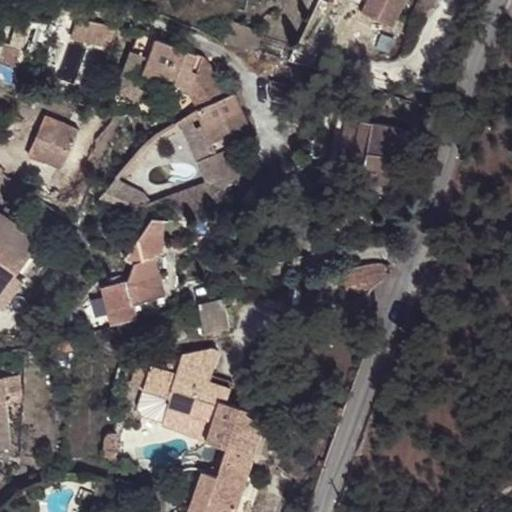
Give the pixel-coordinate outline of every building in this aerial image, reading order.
[(70,38),(110,49),(116,27),(76,16),(70,38)] [(27,29),(36,33),(41,21),(32,18),(27,29)] [(0,68),(21,75),(36,33),(27,29),(7,21),(0,41),(0,68)] [(240,44),(257,49),(263,32),(247,26),(234,21),(227,40),(240,44)] [(204,54),(158,36),(144,73),(190,92),(204,54)] [(132,48),(120,77),(135,83),(148,54),(132,48)] [(233,92),(196,106),(196,107),(216,154),(218,158),(231,152),(230,148),(232,147),(253,138),(233,92)] [(197,162),(216,154),(196,107),(180,119),(197,162)] [(334,113),(320,171),(329,173),(344,115),(334,113)] [(44,114),(27,153),(59,166),(53,181),(66,186),(73,168),(82,164),(85,155),(83,154),(89,138),(76,129),(77,128),(44,114)] [(365,152),(373,122),(344,115),(329,173),(359,180),(362,165),(365,152)] [(407,150),(413,130),(373,122),(365,152),(396,159),(399,162),(403,165),(406,165),(409,163),(411,160),(411,155),(410,153),(407,150)] [(242,171),(232,147),(230,148),(231,152),(218,158),(216,154),(197,162),(205,181),(211,194),(242,171)] [(391,172),(396,159),(365,152),(362,165),(391,172)] [(112,177),(102,197),(138,213),(147,193),(112,177)] [(205,181),(168,195),(171,203),(174,204),(176,204),(179,205),(182,206),(184,207),(187,208),(189,210),(190,210),(211,194),(205,181)] [(3,216),(0,220),(0,306),(2,308),(22,281),(14,275),(39,241),(3,216)] [(100,282),(111,321),(135,315),(130,300),(165,292),(157,255),(135,261),(124,276),(100,282)] [(342,270),(346,295),(357,293),(366,296),(373,287),(379,281),(383,278),(388,265),(375,263),(367,264),(342,270)] [(391,288),(395,278),(387,275),(383,285),(391,288)] [(227,327),(220,295),(193,302),(202,331),(227,327)] [(186,351),(183,360),(181,365),(171,392),(160,421),(202,436),(218,396),(204,391),(208,380),(211,370),(219,348),(215,344),(186,351)] [(171,392),(181,365),(153,356),(143,381),(161,388),(171,392)] [(0,452),(9,452),(2,380),(0,380),(0,452)] [(222,385),(208,380),(204,391),(218,396),(220,390),(222,385)] [(160,421),(171,392),(161,388),(149,417),(160,421)] [(218,396),(227,400),(229,394),(220,390),(218,396)] [(202,436),(222,445),(229,447),(231,445),(245,407),(227,400),(218,396),(202,436)] [(201,469),(186,508),(196,511),(230,511),(249,465),(237,460),(231,458),(235,446),(231,445),(229,447),(222,445),(211,472),(201,469)] [(231,458),(237,460),(241,449),(235,446),(231,458)] [(114,475),(99,511),(102,511),(121,511),(133,484),(114,475)]
